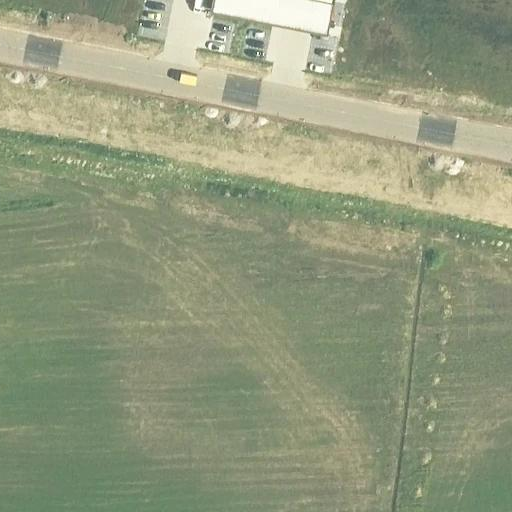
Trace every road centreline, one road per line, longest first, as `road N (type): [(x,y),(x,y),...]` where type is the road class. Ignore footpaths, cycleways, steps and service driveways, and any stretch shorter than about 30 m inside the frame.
road 1 (unclassified): [(0,45),(511,145)]
road 2 (unclassified): [(0,495),(511,475)]
